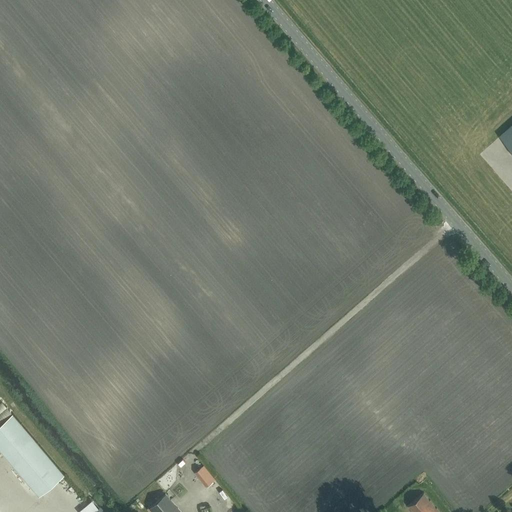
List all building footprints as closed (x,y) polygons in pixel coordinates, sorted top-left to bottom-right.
[(511,149),(511,126),(501,136),(511,149)] [(64,474),(32,436),(7,456),(40,494),(64,474)] [(206,486),(216,481),(206,464),(196,469),(206,486)] [(65,477),(59,481),(65,489),(71,484),(65,477)] [(153,511),(181,511),(165,493),(149,507),(153,511)] [(439,511),(423,493),(408,506),(413,511),(439,511)] [(236,511),(241,509),(235,500),(231,503),(236,511)]
